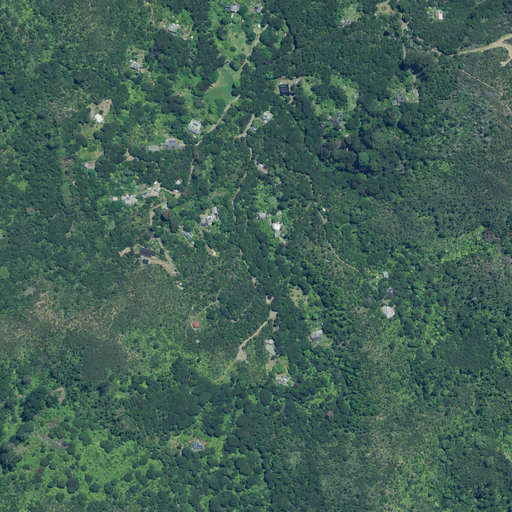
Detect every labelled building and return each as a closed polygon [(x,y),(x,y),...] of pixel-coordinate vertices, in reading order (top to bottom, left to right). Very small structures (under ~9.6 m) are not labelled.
[(171,22),(171,24),(169,24),(167,30),(177,33),(179,27),(175,26),(176,24),(171,22)] [(143,65),(134,61),(133,65),(132,64),(131,67),(139,71),(140,69),(141,69),(143,65)] [(287,90),(287,84),(281,85),(282,95),(290,94),(290,90),(287,90)] [(405,102),(402,94),(399,95),(400,96),(396,98),(398,103),(401,102),(402,103),(405,102)] [(274,116),(270,111),(268,113),(267,111),(261,117),(266,123),(274,116)] [(336,121),(332,119),(330,123),(339,128),(342,122),(343,122),(343,111),(338,111),(338,115),(336,121)] [(204,125),(193,119),(187,129),(199,135),(201,132),(199,131),(202,126),(203,127),(204,125)] [(176,138),(174,138),(166,139),(166,142),(161,143),(161,146),(164,145),(164,148),(174,147),(174,148),(179,147),(178,143),(177,143),(176,138)] [(96,166),(94,166),(94,163),(90,163),(90,161),(87,161),(87,164),(86,164),(86,168),(87,168),(87,170),(94,170),(94,169),(96,170),(96,166)] [(126,204),(129,204),(132,204),(132,202),(137,203),(138,199),(136,199),(136,198),(134,198),(134,195),(131,195),(131,193),(127,193),(127,196),(122,196),(121,202),(126,203),(126,204)] [(203,226),(212,225),(211,223),(219,220),(217,214),(208,216),(208,215),(205,216),(203,215),(200,226),(203,226)] [(396,292),(391,286),(387,291),(392,296),(396,292)] [(395,314),(390,307),(384,312),(389,319),(395,314)] [(318,338),(324,336),(322,330),(316,332),(318,338)] [(277,352),(268,344),(264,348),(274,356),(277,352)] [(290,378),(284,376),(283,378),(280,377),(280,378),(277,377),(275,381),(285,386),(288,380),(289,381),(290,378)]
